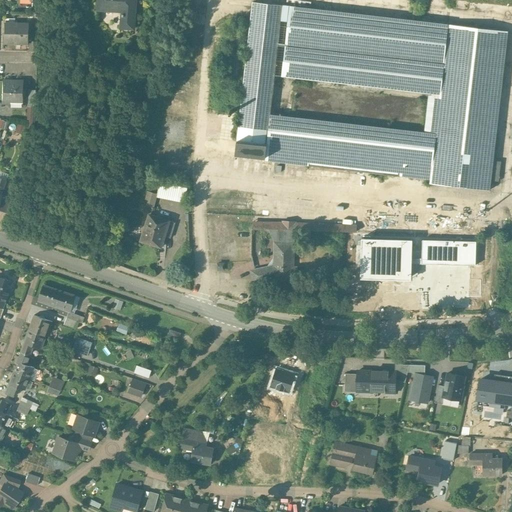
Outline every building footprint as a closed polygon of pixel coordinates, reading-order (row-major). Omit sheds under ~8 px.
[(97,0),(97,9),(122,10),(121,27),(133,28),(135,0),(97,0)] [(509,31),(253,1),(234,155),(490,185),(509,31)] [(29,23),(4,22),(3,42),(29,43),(29,23)] [(23,81),(2,81),(2,102),(23,102),(23,81)] [(186,187),(159,182),(157,194),(157,195),(187,200),(186,187)] [(157,194),(147,191),(144,204),(154,207),(157,195),(157,194)] [(405,207),(413,208),(414,193),(398,193),(398,206),(405,206),(405,207)] [(170,221),(149,214),(141,240),(162,247),(166,231),(170,221)] [(176,223),(170,221),(166,231),(173,233),(176,223)] [(282,223),(253,222),(253,228),(269,229),(294,230),(356,232),(356,225),(296,223),(296,221),(282,221),(282,223)] [(294,230),(269,229),(274,241),(273,266),(264,268),(267,279),(274,278),(274,279),(296,280),(296,267),(291,267),(291,259),(293,259),(294,230)] [(412,239),(361,237),(360,278),(411,279),(412,263),(476,265),(476,240),(422,239),(421,258),(411,258),(412,239)] [(264,268),(251,270),(254,281),(254,282),(267,279),(264,268)] [(12,281),(0,277),(0,294),(6,297),(12,281)] [(62,292),(45,286),(41,300),(56,306),(56,307),(64,310),(66,303),(59,300),(62,292)] [(120,309),(123,300),(115,298),(113,306),(120,309)] [(84,317),(69,312),(67,318),(78,322),(82,323),(84,317)] [(53,322),(33,315),(28,330),(45,336),(47,330),(49,331),(53,322)] [(78,322),(67,318),(64,325),(76,328),(78,322)] [(118,322),(116,330),(126,333),(128,326),(118,322)] [(181,333),(169,329),(168,335),(179,339),(181,333)] [(45,336),(28,330),(21,351),(30,355),(33,346),(41,349),(45,336)] [(77,335),(72,348),(86,354),(92,341),(77,335)] [(30,355),(21,351),(13,372),(30,379),(34,367),(26,364),(30,355)] [(133,371),(147,377),(150,369),(136,363),(133,371)] [(99,367),(90,364),(87,373),(97,376),(99,367)] [(379,372),(358,371),(357,390),(378,391),(379,372)] [(30,379),(13,372),(4,393),(14,396),(17,387),(25,390),(30,379)] [(396,372),(379,372),(378,391),(395,391),(396,372)] [(447,372),(444,387),(446,387),(444,397),(460,400),(465,376),(447,372)] [(433,377),(416,373),(410,399),(427,403),(433,377)] [(53,376),(47,392),(58,396),(63,380),(53,376)] [(511,381),(479,377),(475,400),(511,405),(511,381)] [(144,386),(132,382),(129,392),(141,396),(144,386)] [(33,402),(23,397),(19,404),(29,409),(33,402)] [(10,405),(2,401),(0,403),(0,424),(7,428),(12,417),(5,413),(10,405)] [(29,409),(19,404),(16,410),(26,415),(29,409)] [(98,415),(87,412),(85,417),(96,421),(98,415)] [(85,417),(78,415),(73,428),(76,429),(93,435),(94,435),(99,422),(96,421),(85,417)] [(93,435),(76,429),(74,435),(76,436),(91,441),(93,435)] [(202,432),(184,429),(182,438),(199,441),(201,432),(202,433),(202,432)] [(389,432),(381,430),(379,442),(387,443),(389,432)] [(470,432),(462,432),(462,445),(468,445),(470,445),(470,432)] [(91,441),(76,436),(74,442),(79,444),(89,448),(91,441)] [(74,442),(58,437),(53,453),(73,459),(76,452),(79,444),(74,442)] [(199,441),(182,438),(180,448),(193,450),(191,461),(210,464),(213,448),(203,447),(204,442),(199,441)] [(254,440),(243,440),(236,461),(249,462),(249,451),(253,452),(254,440)] [(370,450),(335,442),(331,463),(345,467),(350,464),(349,462),(351,460),(352,461),(352,458),(355,458),(353,469),(372,473),(376,457),(369,455),(370,450)] [(462,445),(457,445),(457,453),(468,454),(468,445),(462,445)] [(253,452),(249,451),(249,462),(262,463),(261,473),(280,475),(281,459),(271,458),(271,453),(253,452)] [(492,455),(470,455),(470,465),(483,465),(483,475),(502,475),(502,459),(492,459),(492,455)] [(432,462),(410,457),(408,468),(421,471),(419,481),(437,485),(440,469),(431,466),(432,462)] [(20,480),(3,474),(0,479),(0,482),(4,485),(6,482),(11,486),(12,484),(17,486),(20,480)] [(40,478),(27,474),(25,482),(37,486),(40,478)] [(11,486),(6,482),(4,485),(0,490),(0,499),(12,507),(22,493),(16,489),(17,486),(12,484),(11,486)] [(143,493),(117,485),(110,508),(123,511),(124,505),(139,509),(143,493)] [(159,494),(150,492),(145,509),(154,511),(159,494)] [(183,511),(187,500),(167,494),(163,507),(166,508),(164,511),(183,511)] [(205,511),(208,505),(187,500),(183,511),(205,511)]
